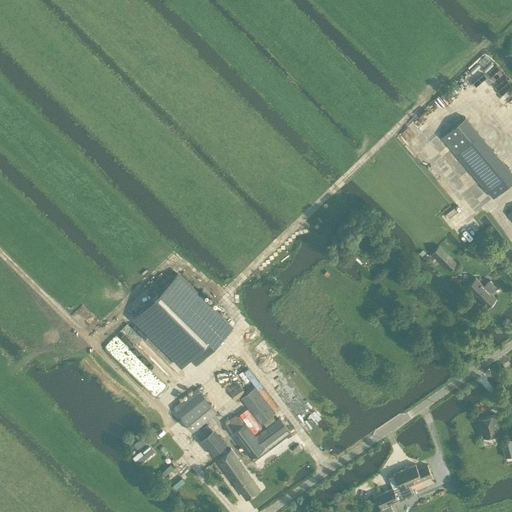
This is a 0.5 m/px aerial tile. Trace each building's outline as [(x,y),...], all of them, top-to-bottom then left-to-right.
[(511,181),(511,171),(478,132),(465,116),(442,135),(493,197),(511,181)] [(511,181),(493,197),(492,199),(511,223),(511,181)] [(475,241),(468,247),(475,255),(482,248),(475,241)] [(456,262),(439,245),(432,252),(449,269),(456,262)] [(177,273),(134,317),(182,365),(191,356),(197,362),(232,326),(177,273)] [(476,277),(466,286),(486,306),(496,297),(490,292),(496,286),(489,279),(483,285),(476,277)] [(240,384),(229,391),(235,400),(246,392),(240,384)] [(255,386),(240,397),(260,423),(275,412),(255,386)] [(216,410),(198,387),(173,407),(192,430),(216,410)] [(497,443),(501,442),(506,462),(511,460),(511,434),(501,437),(500,432),(495,413),(478,417),(482,436),(495,433),(497,443)] [(235,414),(225,422),(233,432),(251,456),(287,429),(279,418),(256,435),(246,422),(245,423),(238,415),(235,414)] [(138,440),(133,444),(137,448),(153,435),(149,430),(145,434),(141,429),(134,436),(138,440)] [(210,432),(201,439),(213,454),(226,443),(220,436),(216,439),(210,432)] [(299,444),(293,448),(296,452),(302,448),(299,444)] [(231,449),(218,459),(246,497),(259,487),(231,449)] [(404,468),(411,484),(412,484),(432,475),(427,464),(418,468),(416,463),(404,468)] [(411,484),(404,468),(392,473),(398,487),(393,489),(393,487),(375,495),(380,506),(414,492),(411,484)]
